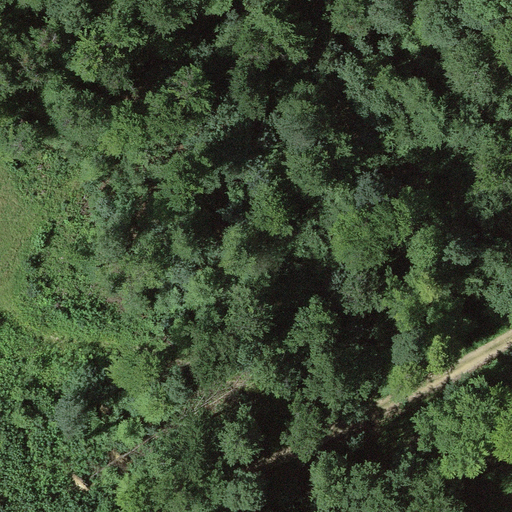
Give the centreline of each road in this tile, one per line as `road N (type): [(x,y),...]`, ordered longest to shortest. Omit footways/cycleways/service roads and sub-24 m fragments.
road 1 (track): [(90,511),(271,436),(511,300)]
road 2 (track): [(370,382),(103,292),(0,274)]
